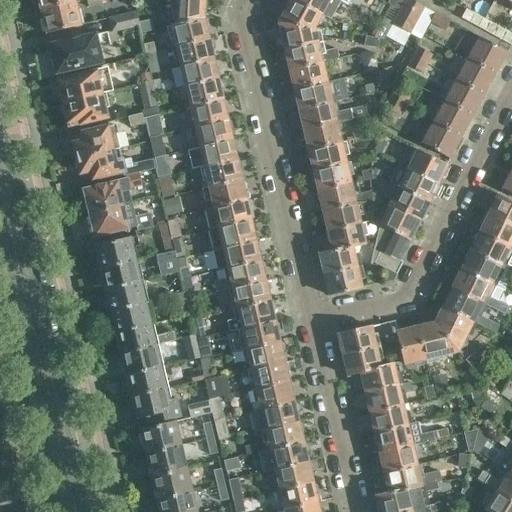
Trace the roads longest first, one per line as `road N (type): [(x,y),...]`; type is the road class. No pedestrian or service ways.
road 1 (residential): [(511,93),(404,298),(309,320)]
road 2 (residential): [(309,320),(241,19),(244,0)]
road 3 (secondary): [(68,479),(0,192)]
road 4 (residential): [(355,511),(309,320)]
